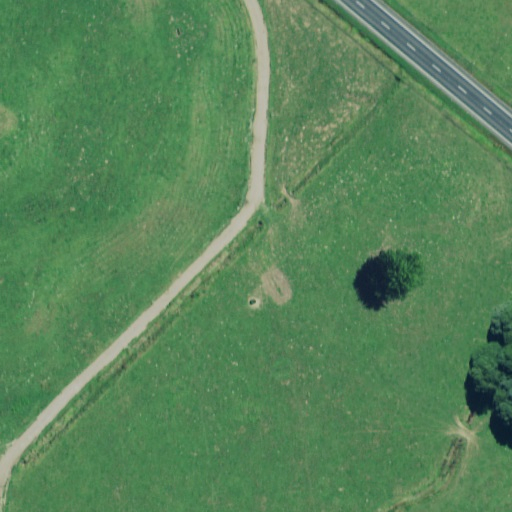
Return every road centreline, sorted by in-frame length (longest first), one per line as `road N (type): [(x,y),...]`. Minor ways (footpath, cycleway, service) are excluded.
road 1 (track): [(253,0),(263,88),(248,212),(18,444),(0,474)]
road 2 (trunk): [(511,129),(356,0)]
